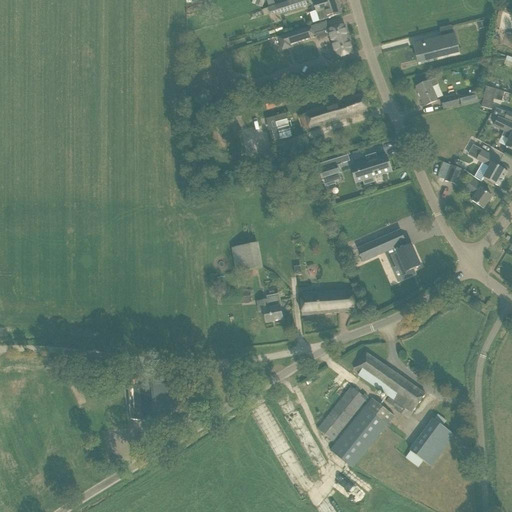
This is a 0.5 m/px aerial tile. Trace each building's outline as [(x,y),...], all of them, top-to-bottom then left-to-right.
[(279,16),(307,6),(305,0),(292,0),(276,5),(279,16)] [(336,0),(325,0),(314,4),(319,21),(341,14),(336,0)] [(487,28),(485,21),(478,23),(479,30),(487,28)] [(328,30),(315,34),(317,41),(330,37),(337,59),(344,56),(353,53),(344,25),(335,28),(328,30)] [(310,27),(286,35),(290,45),(313,38),(310,27)] [(414,45),(418,63),(460,53),(456,35),(414,45)] [(426,83),(416,87),(425,106),(438,100),(433,88),(439,85),(436,79),(430,82),(430,81),(426,82),(426,83)] [(486,87),(481,107),(492,110),(494,99),(496,90),(486,87)] [(197,103),(200,97),(193,93),(190,98),(197,103)] [(264,99),(267,110),(282,106),(279,94),(264,99)] [(303,129),(309,127),(309,128),(358,115),(368,112),(362,94),(352,97),(304,111),(305,114),(300,116),(303,129)] [(460,96),(441,100),(444,109),(462,105),(460,96)] [(511,122),(511,115),(509,114),(509,113),(496,109),(493,115),(499,117),(507,120),(509,121),(511,122)] [(507,120),(499,117),(494,127),(504,132),(502,137),(509,140),(506,147),(511,149),(511,122),(509,121),(507,120)] [(299,143),(299,153),(309,153),(309,143),(299,143)] [(483,178),(491,182),(499,187),(508,172),(498,166),(501,161),(482,150),(473,145),(468,155),(476,160),(476,161),(489,168),(483,178)] [(364,186),(374,182),(373,177),(391,172),(386,156),(377,159),(376,153),(365,157),(367,162),(351,167),(356,183),(362,181),(364,186)] [(321,170),(319,170),(322,179),(324,185),(326,184),(327,187),(336,184),(335,181),(341,180),(339,174),(341,173),(339,166),(341,165),(341,164),(350,161),(348,155),(319,164),(321,170)] [(450,165),(444,181),(458,186),(464,170),(450,165)] [(475,197),(472,201),(483,209),(491,197),(481,190),(483,187),(472,180),(465,190),(475,197)] [(373,242),(357,250),(363,263),(379,255),(386,251),(387,255),(393,268),(398,266),(403,278),(412,273),(411,269),(419,264),(413,251),(414,251),(411,244),(406,246),(404,242),(405,242),(399,229),(379,239),(373,242)] [(275,236),(281,268),(288,267),(289,276),(302,274),(301,267),(295,268),(289,234),(275,236)] [(263,268),(259,243),(232,248),(236,273),(246,271),(247,277),(257,275),(257,269),(263,268)] [(218,305),(251,303),(251,289),(217,291),(218,305)] [(355,311),(354,301),(353,290),(300,295),(302,316),(355,311)] [(263,310),(265,322),(282,319),(279,307),(281,307),(279,294),(266,297),(267,300),(257,302),(259,311),(263,310)] [(354,368),(362,374),(360,376),(389,397),(386,402),(396,408),(399,404),(412,413),(425,395),(365,352),(354,368)] [(167,403),(166,403),(166,405),(162,406),(160,385),(138,387),(133,388),(133,395),(135,409),(140,408),(141,420),(168,418),(167,403)] [(333,441),(367,400),(351,387),(318,429),(333,441)] [(353,468),(385,428),(387,429),(390,426),(388,425),(394,417),(371,399),(330,450),(353,468)] [(410,451),(431,467),(435,462),(455,436),(446,429),(443,427),(446,421),(437,415),(410,451)]
